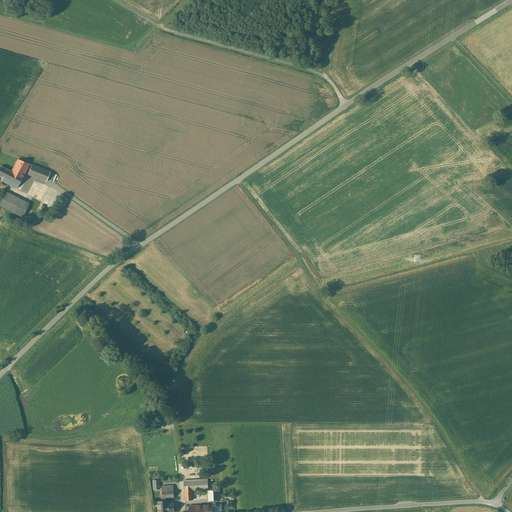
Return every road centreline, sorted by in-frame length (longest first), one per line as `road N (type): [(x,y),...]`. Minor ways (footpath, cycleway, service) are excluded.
road 1 (unclassified): [(0,375),(121,257),(511,0)]
road 2 (track): [(238,179),(314,285),(416,397),(481,501)]
road 3 (unclassified): [(320,511),(469,501),(506,511)]
